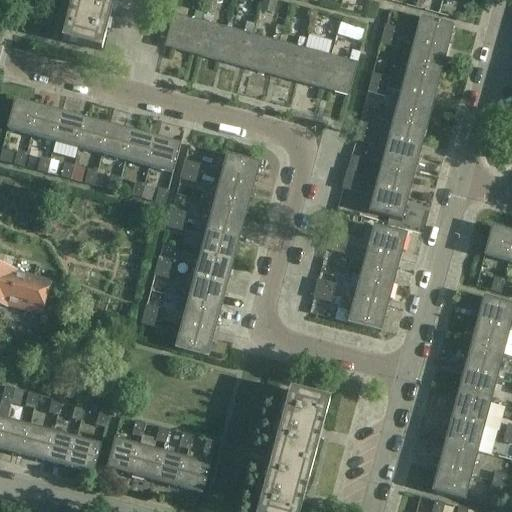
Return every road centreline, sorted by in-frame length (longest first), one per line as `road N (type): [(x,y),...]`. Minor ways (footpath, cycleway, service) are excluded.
road 1 (residential): [(405,374),(266,331),(298,147),(283,136),(0,62)]
road 2 (residential): [(405,374),(457,180)]
road 3 (residential): [(457,180),(503,0)]
road 4 (residential): [(370,511),(405,374)]
